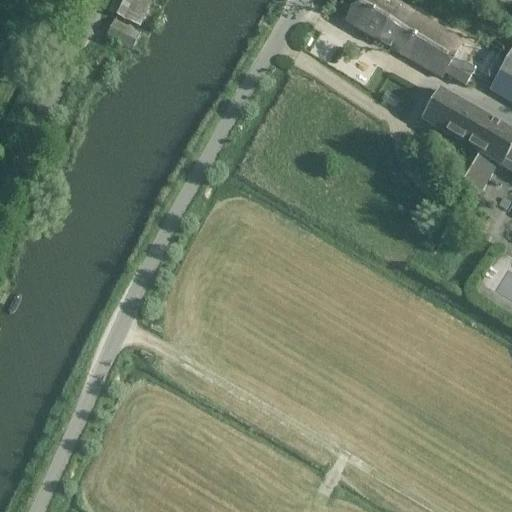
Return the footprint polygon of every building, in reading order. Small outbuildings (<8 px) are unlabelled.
[(116,0),(110,12),(140,27),(152,5),(142,0),(116,0)] [(361,0),(348,23),(443,79),(445,75),(466,87),(475,72),(464,65),(468,58),(458,53),(463,44),(388,0),(361,0)] [(107,37),(133,51),(141,36),(116,23),(107,37)] [(511,56),(492,90),(511,101),(511,56)] [(511,132),(442,92),(424,123),(473,151),(454,184),(479,199),(498,166),(511,173),(511,132)]
